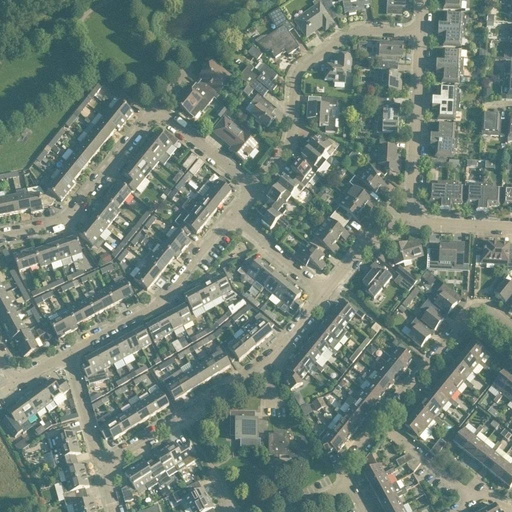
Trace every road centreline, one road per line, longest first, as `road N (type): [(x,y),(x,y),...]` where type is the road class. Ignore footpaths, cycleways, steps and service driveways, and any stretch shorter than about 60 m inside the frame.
road 1 (tertiary): [(99,463),(259,365),(325,295)]
road 2 (residential): [(252,188),(291,142),(293,73),(358,29),(419,32)]
road 3 (residential): [(69,355),(151,306),(232,216)]
road 4 (residential): [(0,235),(67,218),(158,111)]
road 5 (tertiary): [(414,225),(419,32)]
road 6 (residential): [(511,328),(487,308),(469,312),(379,423)]
road 7 (residential): [(489,496),(456,485),(379,423)]
road 8 (residential): [(325,295),(232,216)]
road 9 (residential): [(252,188),(158,111)]
